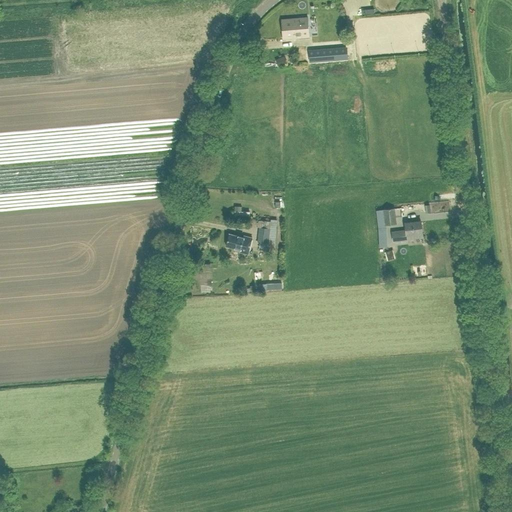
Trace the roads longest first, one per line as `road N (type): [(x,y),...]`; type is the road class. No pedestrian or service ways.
road 1 (unclassified): [(101,511),(216,93),(232,51),(278,0)]
road 2 (unclassified): [(508,511),(442,0)]
